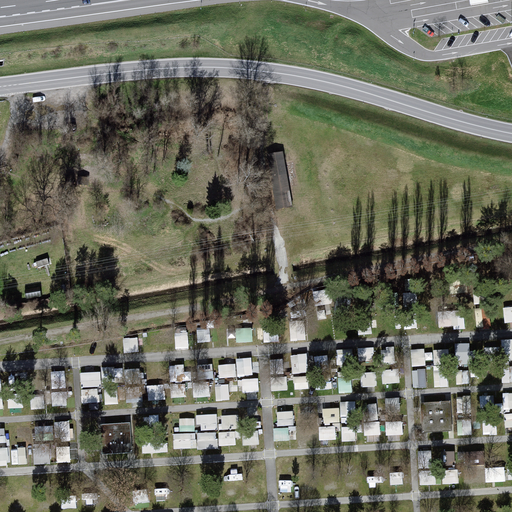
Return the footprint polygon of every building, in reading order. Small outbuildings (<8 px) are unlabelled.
[(283,152),(268,154),(277,208),(292,206),(283,152)] [(48,259),(37,263),(39,268),(50,265),(48,259)] [(486,323),(485,306),(477,306),(477,323),(486,323)] [(252,340),(252,326),(237,326),(237,340),(252,340)] [(177,328),(176,345),(188,345),(188,328),(177,328)] [(138,335),(125,336),(126,349),(139,349),(138,335)] [(503,357),(511,356),(511,336),(502,337),(503,357)] [(470,340),(456,341),(456,381),(471,381),(470,340)] [(383,362),(396,360),(394,344),(381,346),(383,362)] [(359,345),(359,359),(373,359),(373,345),(359,345)] [(337,347),(337,363),(353,362),(353,346),(337,347)] [(412,363),(426,363),(425,346),(411,347),(412,363)] [(434,384),(449,384),(449,347),(434,347),(434,384)] [(293,371),(309,369),(307,351),(291,352),(293,371)] [(237,356),(238,374),(253,373),(252,355),(237,356)] [(236,361),(218,362),(219,375),(236,375),(236,361)] [(187,378),(186,362),(173,362),(173,378),(187,378)] [(194,363),(193,399),(210,399),(211,363),(194,363)] [(511,379),(511,364),(503,364),(502,379),(511,379)] [(139,378),(139,365),(102,366),(103,379),(139,378)] [(400,380),(399,365),(384,366),(385,381),(400,380)] [(413,385),(427,385),(427,367),(413,367),(413,385)] [(82,401),(101,400),(100,369),(81,370),(82,401)] [(362,369),(363,384),(375,383),(375,369),(362,369)] [(338,371),(339,390),(352,389),(352,371),(338,371)] [(307,386),(307,374),(294,374),(294,386),(307,386)] [(259,375),(242,376),(243,390),(260,389),(259,375)] [(216,382),(216,398),(230,397),(230,381),(216,382)] [(148,382),(149,398),(165,397),(165,382),(148,382)] [(118,387),(106,386),(106,401),(117,401),(118,387)] [(511,407),(511,390),(503,390),(504,407),(511,407)] [(495,407),(489,392),(479,396),(485,411),(495,407)] [(458,406),(473,405),(472,394),(458,395),(458,406)] [(399,395),(385,396),(385,410),(400,409),(399,395)] [(342,417),(356,417),(355,398),(342,399),(342,417)] [(363,401),(364,433),(380,432),(379,401),(363,401)] [(449,402),(418,404),(419,432),(450,431),(449,402)] [(340,421),(340,405),(323,406),(324,421),(340,421)] [(278,423),(294,423),(293,409),(277,409),(278,423)] [(243,410),(243,424),(261,424),(262,410),(243,410)] [(218,427),(217,411),(198,412),(199,428),(218,427)] [(238,412),(221,412),(222,427),(239,426),(238,412)] [(158,413),(144,414),(145,424),(159,422),(158,413)] [(180,429),(195,429),(195,415),(180,416),(180,429)] [(70,429),(69,419),(56,420),(57,430),(70,429)] [(127,423),(96,424),(97,453),(128,452),(127,423)] [(336,437),(336,424),(320,424),(320,437),(336,437)] [(355,438),(354,424),(342,424),(343,438),(355,438)] [(274,425),(275,438),(290,438),(289,425),(274,425)] [(197,430),(198,446),(218,446),(217,429),(197,430)] [(219,443),(236,443),(236,429),(219,429),(219,443)] [(174,446),(196,446),(196,430),(174,431),(174,446)] [(259,433),(250,433),(250,441),(259,442),(259,433)] [(9,445),(0,445),(0,463),(10,463),(9,445)] [(26,445),(12,446),(13,462),(27,461),(26,445)] [(442,448),(442,462),(457,462),(456,448),(442,448)] [(458,480),(458,469),(444,469),(444,480),(458,480)] [(26,475),(18,475),(19,484),(27,483),(26,475)]
